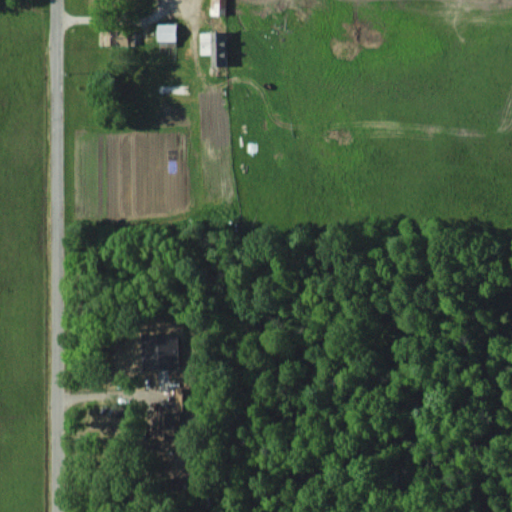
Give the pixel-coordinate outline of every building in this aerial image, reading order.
[(226,0),(210,0),(210,13),(226,14),(226,0)] [(176,23),(158,23),(158,45),(176,45),(176,23)] [(100,44),(135,45),(135,31),(100,30),(100,44)] [(212,65),(227,65),(226,30),(200,31),(200,53),(212,53),(212,65)] [(178,368),(177,332),(142,333),(143,369),(178,368)] [(196,386),(175,387),(176,412),(149,414),(150,451),(176,450),(175,442),(188,441),(188,431),(198,431),(196,386)]
